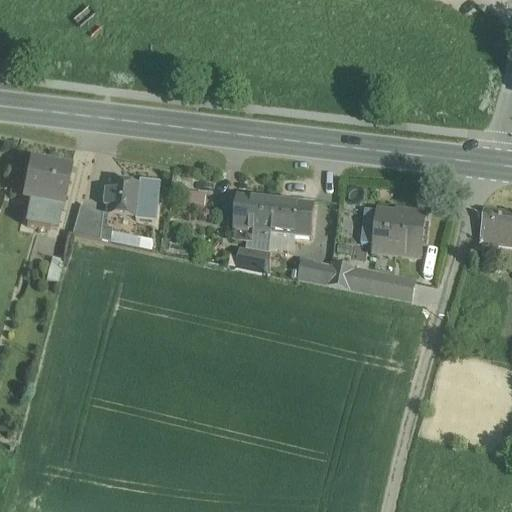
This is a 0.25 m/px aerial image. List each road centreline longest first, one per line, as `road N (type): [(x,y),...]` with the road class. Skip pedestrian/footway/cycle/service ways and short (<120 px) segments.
road 1 (primary): [(481,164),(0,107)]
road 2 (residential): [(388,511),(481,164)]
